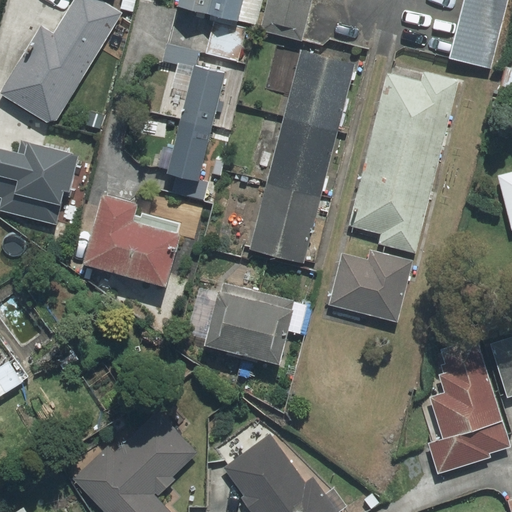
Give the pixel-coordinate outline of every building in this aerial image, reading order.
[(61,126),(101,57),(130,7),(117,0),(77,0),(58,32),(44,24),(4,93),(61,126)] [(186,0),(186,6),(248,19),(252,0),(186,0)] [(275,0),(271,24),(311,31),(316,0),(275,0)] [(510,0),(467,0),(454,56),(496,66),(510,0)] [(363,58),(307,44),(255,248),(311,262),(363,58)] [(201,61),(182,148),(167,145),(163,166),(210,176),(233,68),(201,61)] [(511,64),(509,63),(499,100),(511,102),(511,64)] [(427,69),(425,78),(391,70),(356,222),(387,230),(384,242),(425,252),(428,236),(461,97),(465,78),(427,69)] [(114,107),(93,103),(88,132),(109,136),(114,107)] [(70,226),(88,150),(28,136),(25,146),(3,141),(2,147),(0,146),(0,187),(5,189),(3,196),(16,200),(13,213),(70,226)] [(511,170),(502,172),(511,212),(511,170)] [(150,211),(153,200),(112,189),(92,261),(176,284),(193,222),(150,211)] [(373,256),(347,251),(335,304),(408,320),(422,258),(375,247),(373,256)] [(288,358),(295,333),(302,334),(311,300),(230,279),(226,292),(198,285),(186,332),(288,358)] [(451,435),(433,442),(443,471),(511,447),(511,428),(480,336),(445,347),(452,366),(444,369),(451,388),(437,393),(451,435)] [(511,336),(496,342),(511,389),(511,336)] [(0,399),(30,380),(15,358),(0,368),(0,399)] [(180,474),(204,451),(159,402),(78,477),(109,511),(180,511),(172,502),(180,495),(172,486),(182,476),(180,474)] [(317,475),(315,476),(277,428),(228,467),(249,494),(243,499),(253,511),(345,511),(354,505),(339,486),(331,492),(317,475)]
